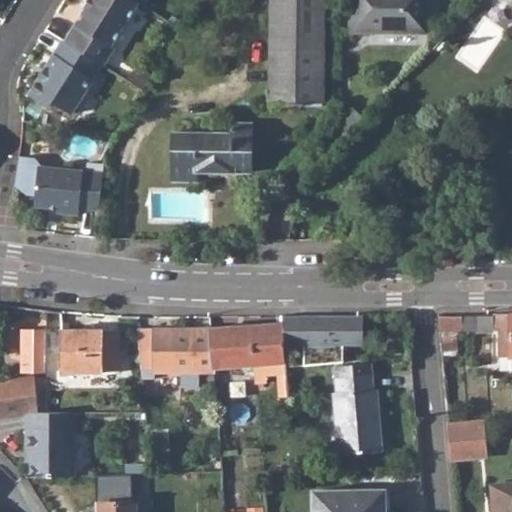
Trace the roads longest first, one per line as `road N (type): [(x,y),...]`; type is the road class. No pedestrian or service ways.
road 1 (residential): [(0,262),(207,286),(421,286)]
road 2 (residential): [(440,511),(421,286)]
